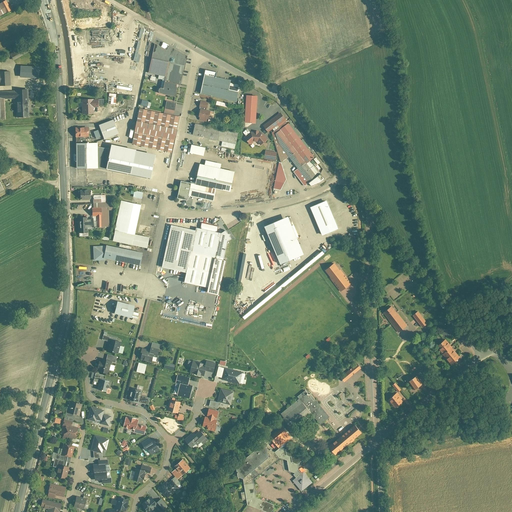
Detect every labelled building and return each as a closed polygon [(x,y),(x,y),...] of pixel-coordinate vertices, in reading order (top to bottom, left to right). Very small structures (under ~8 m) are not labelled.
[(0,3),(0,17),(11,11),(6,1),(0,3)] [(167,50),(156,43),(148,72),(166,76),(164,88),(161,87),(159,88),(158,91),(159,93),(175,96),(177,84),(181,85),(188,55),(170,45),(167,50)] [(19,49),(10,54),(13,60),(22,55),(19,49)] [(38,68),(18,67),(18,76),(38,77),(38,68)] [(207,69),(202,93),(237,101),(241,85),(231,82),(231,79),(216,76),(217,72),(207,69)] [(9,71),(0,71),(0,85),(10,85),(9,71)] [(17,117),(30,116),(29,89),(16,90),(16,91),(16,98),(17,117)] [(16,91),(0,91),(0,98),(5,99),(16,98),(16,91)] [(258,96),(247,95),(246,121),(257,122),(258,96)] [(98,99),(82,99),(83,113),(94,113),(94,107),(99,107),(98,106),(98,99)] [(176,103),(167,101),(165,111),(174,113),(176,103)] [(179,116),(140,108),(132,144),(172,152),(179,116)] [(215,111),(201,109),(200,116),(201,117),(209,118),(213,119),(215,111)] [(281,112),(264,125),(269,132),(273,129),(286,119),(281,112)] [(114,119),(100,125),(105,139),(119,134),(114,119)] [(286,119),(273,129),(276,133),(290,123),(286,119)] [(290,123),(276,133),(273,135),(282,162),(289,157),(298,168),(294,171),(305,186),(309,183),(312,186),(326,179),(320,172),(323,169),(312,154),(313,153),(290,123)] [(238,133),(196,124),(193,135),(223,141),(236,144),(238,133)] [(89,127),(76,127),(76,137),(89,136),(89,127)] [(247,136),(245,137),(251,145),(255,142),(258,142),(261,145),(269,139),(262,132),(251,131),(250,132),(247,136)] [(98,144),(76,144),(76,169),(98,169),(98,166),(98,147),(98,144)] [(155,155),(111,145),(110,150),(106,169),(150,178),(155,155)] [(206,148),(193,145),(191,153),(204,156),(206,148)] [(110,150),(98,147),(98,166),(106,169),(110,150)] [(277,152),(266,149),(265,158),(275,160),(277,152)] [(206,164),(201,163),(196,183),(217,188),(231,191),(235,171),(221,168),(223,162),(207,159),(206,164)] [(283,163),(279,162),(276,181),(285,183),(287,180),(283,163)] [(183,180),(179,197),(189,200),(190,195),(214,200),(217,188),(196,183),(183,180)] [(91,190),(79,191),(80,200),(91,199),(91,190)] [(144,193),(135,191),(134,197),(143,199),(144,193)] [(142,204),(122,200),(113,241),(148,248),(150,237),(136,234),(142,204)] [(98,227),(109,226),(108,210),(116,209),(115,201),(106,202),(101,202),(94,203),(94,207),(92,207),(93,215),(97,215),(98,227)] [(327,201),(311,207),(323,235),(339,229),(327,201)] [(88,217),(78,217),(79,233),(88,232),(88,230),(91,229),(91,228),(94,228),(93,218),(88,218),(88,217)] [(289,217),(266,226),(281,264),(304,255),(289,217)] [(222,219),(214,225),(203,222),(202,228),(218,232),(218,228),(225,224),(222,219)] [(187,273),(197,231),(171,225),(162,267),(187,273)] [(202,228),(197,227),(197,231),(187,273),(185,281),(210,287),(209,292),(220,294),(228,260),(224,259),(229,240),(232,239),(227,230),(223,233),(218,232),(202,228)] [(105,259),(140,266),(143,252),(107,245),(105,256),(104,245),(94,246),(94,260),(105,259)] [(287,279),(289,282),(325,254),(323,251),(287,279)] [(335,263),(326,270),(332,277),(331,278),(342,291),(352,283),(341,269),(340,270),(335,263)] [(135,304),(118,300),(115,313),(131,317),(135,304)] [(408,325),(392,305),(383,312),(399,332),(408,325)] [(419,311),(414,315),(423,327),(429,323),(419,311)] [(445,329),(440,333),(444,339),(450,334),(445,329)] [(110,351),(119,353),(122,341),(113,339),(112,342),(110,351)] [(460,356),(446,339),(438,345),(452,363),(460,356)] [(154,344),(152,350),(156,351),(155,356),(159,357),(162,346),(154,344)] [(141,359),(153,362),(155,356),(156,351),(152,350),(144,348),(141,359)] [(418,356),(409,362),(420,377),(428,371),(418,356)] [(100,371),(110,373),(113,361),(107,359),(103,358),(100,371)] [(194,361),(191,372),(206,376),(207,370),(209,364),(207,364),(194,361)] [(209,364),(207,370),(215,372),(218,363),(208,361),(207,364),(209,364)] [(138,372),(146,374),(148,365),(140,363),(138,372)] [(165,368),(175,371),(176,365),(166,363),(165,368)] [(358,363),(341,376),(345,381),(362,367),(358,363)] [(217,376),(223,377),(225,367),(220,366),(217,376)] [(243,371),(225,367),(223,377),(222,379),(240,383),(243,371)] [(95,381),(102,383),(102,379),(104,379),(105,375),(97,373),(95,381)] [(182,383),(190,385),(192,378),(179,374),(177,382),(182,383)] [(417,375),(411,380),(417,388),(423,384),(417,375)] [(100,390),(108,392),(110,381),(104,379),(102,379),(102,383),(100,390)] [(183,397),(191,399),(194,387),(190,385),(182,383),(178,396),(183,397)] [(401,389),(396,383),(393,385),(399,392),(401,389)] [(130,399),(140,402),(142,395),(143,390),(133,387),(130,399)] [(235,391),(222,388),(218,401),(231,404),(235,391)] [(321,423),(330,416),(311,392),(309,393),(306,390),(299,396),(300,398),(307,407),(321,423)] [(398,392),(389,399),(396,407),(405,401),(398,392)] [(152,398),(142,395),(140,402),(150,404),(152,398)] [(300,398),(282,413),(289,422),(307,407),(300,398)] [(178,413),(181,402),(170,399),(167,410),(178,413)] [(72,401),(69,413),(76,415),(81,416),(84,404),(72,401)] [(105,410),(92,406),(88,419),(97,422),(98,419),(102,421),(104,414),(105,410)] [(220,410),(209,408),(207,416),(205,415),(203,426),(207,427),(206,429),(215,431),(218,418),(220,410)] [(65,419),(74,422),(76,415),(69,413),(67,412),(65,419)] [(113,416),(104,414),(102,421),(102,424),(110,426),(113,416)] [(139,424),(140,420),(128,416),(125,428),(137,431),(139,424)] [(67,426),(73,428),(74,422),(65,419),(64,425),(67,426)] [(148,426),(139,424),(137,431),(137,433),(146,435),(148,426)] [(341,436),(330,445),(337,453),(362,432),(356,424),(348,430),(341,436)] [(64,436),(77,439),(80,429),(73,428),(67,426),(64,436)] [(345,426),(338,432),(341,436),(348,430),(345,426)] [(194,430),(184,438),(192,447),(197,442),(200,446),(208,439),(200,429),(196,432),(194,430)] [(108,450),(111,439),(96,435),(92,450),(95,451),(103,453),(104,449),(108,450)] [(148,448),(155,444),(153,440),(144,445),(147,449),(148,448)] [(148,448),(153,455),(162,450),(157,442),(155,444),(148,448)] [(66,444),(63,455),(72,457),(74,457),(77,446),(66,444)] [(274,505),(256,498),(253,481),(280,458),(287,461),(289,469),(295,473),(294,473),(297,477),(302,473),(298,465),(303,461),(302,456),(286,450),(281,448),(275,452),(267,449),(267,448),(261,445),(236,466),(238,477),(243,479),(248,505),(266,511),(272,511),(275,509),(274,505)] [(56,458),(70,462),(72,457),(63,455),(57,453),(56,458)] [(63,465),(69,466),(70,462),(56,458),(54,466),(62,469),(63,465)] [(191,467),(183,458),(174,466),(176,468),(172,472),(178,479),(191,467)] [(95,472),(107,471),(107,465),(107,464),(100,464),(94,465),(95,472)] [(150,473),(152,467),(142,464),(141,468),(136,466),(132,479),(144,482),(146,472),(150,473)] [(60,477),(67,479),(70,467),(69,466),(63,465),(62,469),(60,477)] [(107,471),(95,472),(96,480),(103,479),(108,479),(108,477),(107,471)] [(302,473),(297,477),(293,480),(303,491),(313,481),(304,471),(302,473)] [(166,480),(158,487),(167,498),(180,487),(172,478),(168,482),(166,480)] [(57,495),(65,497),(68,487),(52,483),(49,493),(57,495)] [(157,501),(152,495),(142,503),(149,511),(150,511),(156,508),(159,511),(160,511),(169,505),(162,497),(157,501)] [(78,496),(75,507),(86,510),(89,499),(78,496)] [(121,509),(127,511),(131,499),(119,496),(116,508),(121,509)] [(49,511),(60,511),(63,504),(44,499),(42,506),(45,507),(45,508),(50,509),(49,511)]
